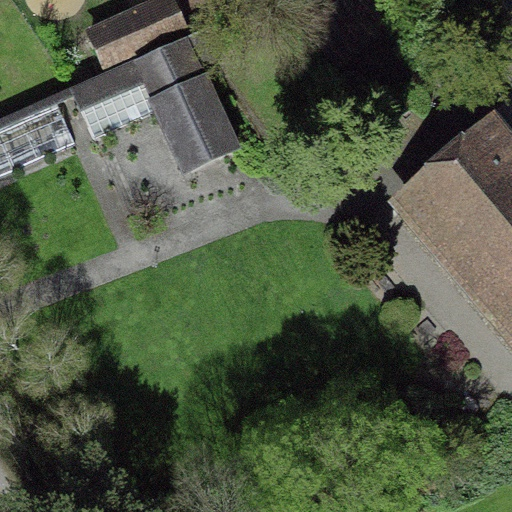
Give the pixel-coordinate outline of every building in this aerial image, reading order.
[(395,27),(373,0),(341,0),(300,33),(335,75),(366,50),(395,27)] [(166,5),(91,38),(105,71),(181,36),(174,20),(166,5)] [(74,98),(93,140),(159,111),(186,170),(210,159),(235,148),(208,86),(202,88),(192,67),(220,54),(210,32),(73,95),(74,98)] [(0,179),(75,146),(65,124),(57,105),(0,131),(0,179)] [(511,315),(511,161),(492,138),(416,202),(511,315)]
